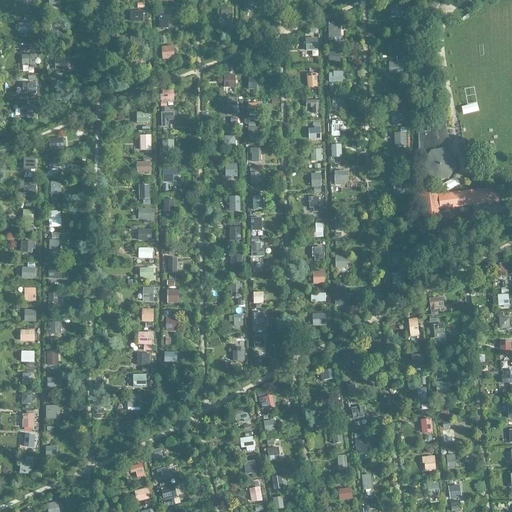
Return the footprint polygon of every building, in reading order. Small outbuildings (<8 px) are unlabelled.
[(243,0),(245,12),(255,11),(254,4),(256,4),(255,0),(243,0)] [(438,3),(439,0),(429,0),(425,6),(432,11),(438,3)] [(404,19),(403,5),(391,5),(391,19),(404,19)] [(232,15),(232,7),(221,7),(222,16),(226,16),(226,15),(232,15)] [(144,21),(143,10),(130,10),(130,22),(144,21)] [(169,28),(168,15),(159,15),(160,28),(169,28)] [(33,33),(32,22),(18,22),(19,33),(33,33)] [(340,36),(340,25),(328,25),(328,37),(333,37),(333,42),(342,42),(342,36),(340,36)] [(150,34),(139,34),(140,48),(150,48),(150,34)] [(393,35),(394,49),(404,49),(403,35),(393,35)] [(317,38),(305,38),(306,51),(318,50),(317,38)] [(30,45),(26,45),(26,51),(32,50),(35,50),(34,43),(30,43),(30,45)] [(174,45),(162,46),(163,59),(175,58),(174,45)] [(340,52),(328,52),(328,62),(340,62),(340,52)] [(35,54),(22,54),(22,64),(30,64),(30,68),(36,67),(35,54)] [(259,61),(259,55),(247,55),(247,67),(256,67),(256,61),(259,61)] [(68,70),(68,57),(55,58),(55,70),(68,70)] [(147,69),(147,57),(129,58),(129,70),(147,69)] [(404,74),(404,61),(389,62),(389,74),(404,74)] [(343,83),(343,70),(333,70),(333,72),(328,72),(328,83),(343,83)] [(317,73),(307,74),(307,87),(318,86),(317,73)] [(236,87),(235,74),(223,75),(224,87),(236,87)] [(256,89),(256,77),(248,76),(248,89),(256,89)] [(52,87),(51,87),(52,100),(63,99),(61,79),(51,80),(52,87)] [(36,94),(36,82),(22,83),(23,94),(36,94)] [(391,84),(392,95),(406,95),(406,84),(391,84)] [(160,94),(161,100),(174,100),(174,89),(162,89),(162,94),(160,94)] [(342,96),(332,96),(332,109),(343,109),(342,96)] [(312,113),(320,113),(319,100),(306,100),(306,107),(312,107),(312,113)] [(227,101),(227,115),(238,115),(237,109),(239,109),(238,102),(237,102),(237,101),(227,101)] [(248,103),(248,114),(260,114),(259,103),(248,103)] [(34,118),(34,106),(20,106),(20,116),(27,116),(27,118),(34,118)] [(405,119),(404,107),(391,107),(391,114),(396,114),(396,119),(405,119)] [(149,122),(149,112),(137,112),(137,123),(149,122)] [(174,112),(162,112),(162,126),(168,126),(168,122),(170,120),(174,120),(174,112)] [(340,136),(340,120),(332,120),(331,136),(340,136)] [(453,157),(443,150),(441,150),(441,147),(445,147),(445,144),(449,143),(446,127),(444,120),(428,123),(430,132),(418,134),(418,155),(420,163),(424,163),(426,174),(436,182),(448,179),(456,169),(453,157)] [(321,140),(320,126),(314,127),(314,128),(309,128),(309,139),(315,139),(315,140),(321,140)] [(258,140),(258,127),(248,127),(248,140),(258,140)] [(394,146),(406,146),(406,132),(394,132),(394,146)] [(151,135),(140,135),(140,150),(152,150),(151,135)] [(236,147),(235,135),(223,136),(224,147),(236,147)] [(49,139),(50,150),(65,149),(64,137),(49,139)] [(174,140),(162,140),(163,153),(174,153),(174,140)] [(341,144),(331,145),(331,157),(333,157),(333,158),(339,158),(339,157),(341,157),(341,144)] [(252,153),(251,162),(261,162),(261,148),(250,148),(250,153),(252,153)] [(310,149),(311,162),(321,161),(321,149),(310,149)] [(406,154),(393,154),(393,162),(406,162),(406,154)] [(58,156),(48,157),(50,169),(59,168),(58,156)] [(35,157),(24,157),(24,169),(35,169),(35,157)] [(151,172),(151,161),(137,162),(137,172),(151,172)] [(225,163),(225,177),(238,176),(237,163),(225,163)] [(178,168),(163,168),(163,182),(178,182),(178,168)] [(348,181),(348,171),(334,171),(334,185),(344,185),(344,181),(348,181)] [(260,183),(259,172),(250,172),(251,184),(260,183)] [(321,173),(311,174),(311,187),(321,187),(321,173)] [(51,182),(51,195),(61,195),(61,181),(51,182)] [(393,182),(393,195),(404,195),(404,181),(393,182)] [(36,196),(36,185),(24,184),(24,196),(36,196)] [(151,199),(150,185),(139,185),(139,199),(151,199)] [(441,219),(437,188),(420,190),(423,221),(441,219)] [(499,202),(498,188),(438,195),(440,209),(499,202)] [(253,195),(252,209),(263,209),(263,196),(253,195)] [(241,211),(241,196),(229,196),(230,211),(241,211)] [(319,199),(319,196),(309,197),(309,208),(313,208),(313,212),(319,212),(319,206),(320,206),(320,199),(319,199)] [(174,211),(174,199),(164,199),(164,211),(174,211)] [(508,212),(507,202),(497,203),(498,209),(499,209),(500,212),(508,212)] [(498,212),(498,209),(497,203),(484,204),(485,213),(498,212)] [(396,212),(396,217),(404,217),(404,206),(394,206),(394,212),(396,212)] [(152,208),(138,208),(138,219),(151,220),(152,208)] [(34,220),(34,210),(23,210),(23,220),(34,220)] [(61,210),(49,211),(49,227),(61,226),(61,210)] [(342,215),(335,215),(335,231),(342,232),(342,228),(346,228),(346,221),(342,221),(342,215)] [(261,218),(251,217),(251,230),(261,230),(261,218)] [(323,223),(315,223),(315,233),(311,233),(311,237),(323,237),(323,223)] [(240,238),(240,227),(230,227),(230,238),(240,238)] [(152,229),(139,229),(138,240),(152,241),(152,229)] [(176,229),(167,229),(167,243),(176,243),(176,229)] [(404,241),(404,229),(393,229),(393,241),(404,241)] [(49,239),(49,255),(59,255),(59,239),(49,239)] [(35,249),(35,241),(21,241),(21,252),(32,252),(32,249),(35,249)] [(251,256),(264,256),(264,248),(261,248),(261,243),(251,243),(251,256)] [(323,247),(312,247),(312,257),(314,257),(314,261),(324,261),(323,247)] [(152,259),(152,248),(138,248),(138,259),(152,259)] [(392,252),(393,266),(403,266),(402,252),(392,252)] [(243,268),(242,253),(230,254),(231,269),(243,268)] [(347,268),(347,255),(335,255),(335,268),(347,268)] [(178,258),(168,257),(168,273),(177,273),(178,258)] [(507,276),(507,263),(498,263),(498,266),(495,266),(496,277),(507,276)] [(34,279),(35,268),(22,267),(22,279),(34,279)] [(62,267),(49,267),(48,278),(61,279),(62,267)] [(153,268),(140,268),(140,278),(148,278),(148,281),(154,281),(153,268)] [(325,284),(324,271),(313,271),(313,284),(325,284)] [(404,272),(389,273),(390,286),(405,285),(404,272)] [(230,284),(231,297),(242,297),(241,283),(230,284)] [(154,287),(143,287),(143,302),(154,302),(154,287)] [(345,305),(345,287),(337,287),(337,300),(335,300),(335,305),(345,305)] [(36,301),(36,288),(24,288),(25,301),(36,301)] [(179,303),(179,290),(168,290),(167,303),(179,303)] [(253,292),(253,303),(263,303),(263,292),(253,292)] [(58,305),(58,293),(48,293),(48,304),(58,305)] [(325,301),(325,293),(311,293),(311,302),(325,301)] [(509,307),(509,293),(497,294),(498,306),(503,305),(503,307),(509,307)] [(430,310),(438,309),(438,307),(444,307),(443,297),(429,298),(430,310)] [(153,322),(154,309),(142,309),(142,322),(153,322)] [(36,310),(24,310),(24,321),(36,322),(36,310)] [(253,313),(254,327),(265,326),(264,312),(253,313)] [(326,325),(326,313),(312,314),(313,326),(326,325)] [(243,326),(242,314),(234,315),(234,326),(243,326)] [(178,317),(166,317),(166,331),(177,332),(178,317)] [(509,317),(499,317),(500,329),(510,328),(509,317)] [(419,336),(417,318),(408,319),(410,336),(419,336)] [(48,322),(48,333),(60,333),(60,328),(62,328),(62,322),(48,322)] [(430,325),(431,338),(437,338),(437,334),(444,333),(443,324),(430,325)] [(35,341),(35,330),(20,330),(20,341),(35,341)] [(152,345),(152,332),(138,332),(137,344),(152,345)] [(263,336),(254,336),(254,349),(264,348),(263,336)] [(511,355),(511,341),(500,342),(500,355),(511,355)] [(242,350),(242,346),(232,346),(233,361),(245,361),(245,350),(242,350)] [(343,360),(356,358),(354,346),(341,348),(343,360)] [(34,351),(21,351),(21,362),(34,362),(34,351)] [(58,365),(58,351),(47,352),(47,365),(58,365)] [(177,352),(165,351),(165,362),(177,362),(177,352)] [(150,366),(150,353),(137,353),(137,366),(150,366)] [(425,366),(424,353),(413,355),(414,367),(425,366)] [(333,378),(331,369),(320,371),(321,380),(333,378)] [(511,370),(502,371),(503,379),(501,379),(502,384),(511,382),(511,370)] [(33,384),(33,373),(23,373),(22,384),(33,384)] [(146,387),(146,374),(133,375),(134,388),(146,387)] [(57,390),(56,377),(47,378),(48,391),(57,390)] [(172,383),(161,381),(159,395),(170,397),(172,383)] [(436,382),(437,394),(450,392),(448,381),(436,382)] [(354,384),(347,385),(348,394),(356,393),(354,384)] [(427,402),(426,387),(416,388),(418,403),(427,402)] [(33,393),(22,392),(22,403),(33,404),(33,401),(35,401),(35,394),(33,394),(33,393)] [(286,395),(283,396),(284,402),(287,402),(288,406),(295,405),(292,393),(286,394),(286,395)] [(139,407),(140,395),(128,394),(128,407),(139,407)] [(275,407),(272,395),(259,398),(261,410),(275,407)] [(339,411),(338,401),(327,402),(329,417),(341,416),(340,411),(339,411)] [(60,412),(60,405),(45,406),(46,419),(56,419),(56,412),(60,412)] [(366,417),(364,405),(351,408),(353,420),(366,417)] [(448,407),(440,408),(441,416),(449,415),(448,407)] [(244,423),(250,422),(247,408),(233,411),(235,420),(243,419),(244,423)] [(35,427),(34,414),(22,414),(22,428),(35,427)] [(127,421),(123,422),(126,430),(139,426),(136,418),(134,419),(133,416),(126,418),(127,421)] [(432,432),(431,418),(420,420),(422,433),(432,432)] [(265,432),(275,431),(273,420),(263,421),(265,432)] [(444,428),(446,442),(458,441),(456,427),(444,428)] [(343,442),(341,430),(332,431),(334,444),(343,442)] [(34,447),(35,435),(25,434),(24,446),(34,447)] [(247,451),(255,450),(253,436),(239,438),(241,448),(246,447),(247,451)] [(365,438),(354,440),(356,454),(367,453),(365,438)] [(56,456),(56,446),(46,446),(46,456),(56,456)] [(153,453),(151,453),(155,464),(164,461),(161,452),(163,451),(162,447),(153,450),(153,453)] [(280,460),(278,447),(268,448),(269,461),(280,460)] [(455,454),(446,455),(448,469),(456,468),(455,454)] [(347,469),(345,455),(337,456),(338,470),(347,469)] [(424,464),(425,471),(436,470),(434,456),(421,457),(422,464),(424,464)] [(32,474),(34,457),(26,457),(26,462),(20,461),(20,473),(32,474)] [(243,462),(245,474),(257,472),(255,460),(243,462)] [(145,476),(142,463),(129,466),(131,473),(136,472),(137,478),(145,476)] [(172,477),(170,466),(156,470),(159,480),(172,477)] [(373,489),(371,474),(361,475),(363,490),(373,489)] [(272,476),(273,489),(283,488),(281,475),(272,476)] [(440,495),(438,482),(425,484),(426,497),(440,495)] [(177,497),(174,485),(161,488),(164,500),(177,497)] [(450,499),(462,497),(460,485),(448,486),(450,499)] [(150,498),(148,487),(134,491),(137,502),(150,498)] [(251,502),(262,500),(260,487),(249,489),(251,502)] [(352,499),(351,488),(338,489),(339,500),(352,499)] [(284,508),(282,496),(272,498),(274,509),(284,508)] [(60,511),(58,501),(46,504),(48,511),(60,511)]
